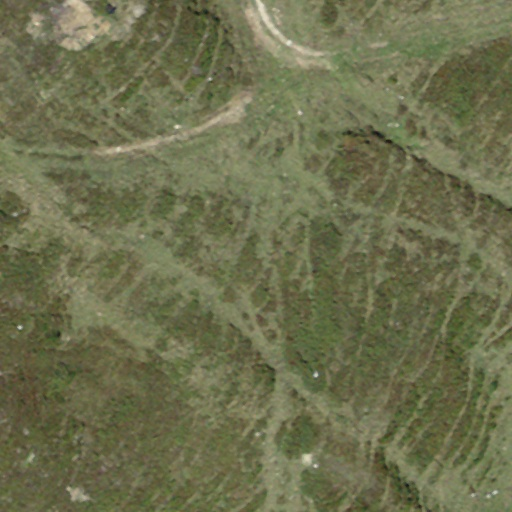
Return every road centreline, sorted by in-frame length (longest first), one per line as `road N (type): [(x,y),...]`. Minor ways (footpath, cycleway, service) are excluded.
road 1 (track): [(297,60),(231,115),(147,148),(85,160),(0,145)]
road 2 (track): [(297,60),(338,61),(511,22)]
